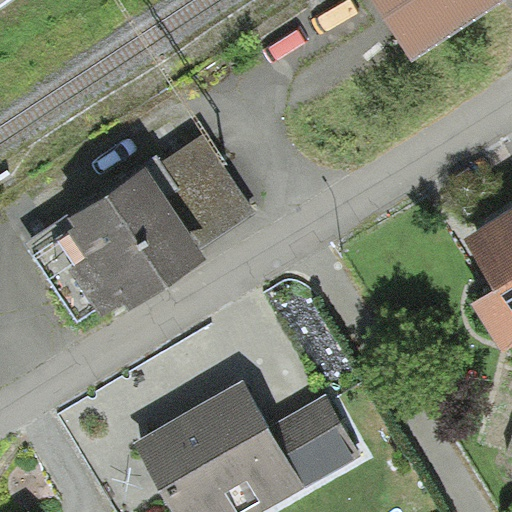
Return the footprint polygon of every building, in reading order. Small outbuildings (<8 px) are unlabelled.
[(369,0),(410,63),(506,0),(369,0)] [(205,137),(151,173),(200,251),(254,216),(205,137)] [(200,251),(151,173),(70,227),(65,219),(24,246),(77,325),(96,312),(101,320),(125,304),(131,314),(208,263),(200,251)] [(511,217),(463,249),(492,294),(471,307),(504,358),(511,352),(511,217)] [(226,394),(135,446),(171,511),(261,511),(301,490),(269,431),(242,385),(226,394)] [(326,397),(269,431),(301,490),(362,457),(326,397)]
